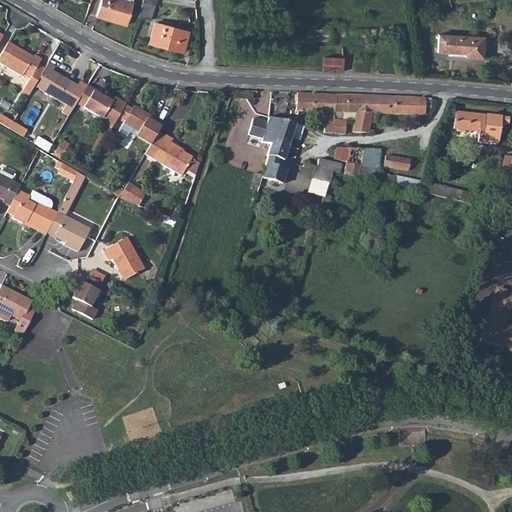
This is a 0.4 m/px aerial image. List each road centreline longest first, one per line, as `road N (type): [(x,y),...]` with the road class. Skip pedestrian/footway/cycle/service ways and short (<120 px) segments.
road 1 (residential): [(511,442),(404,419),(148,487),(84,511)]
road 2 (tertiary): [(208,79),(441,90)]
road 3 (tertiary): [(14,0),(117,59),(208,79)]
